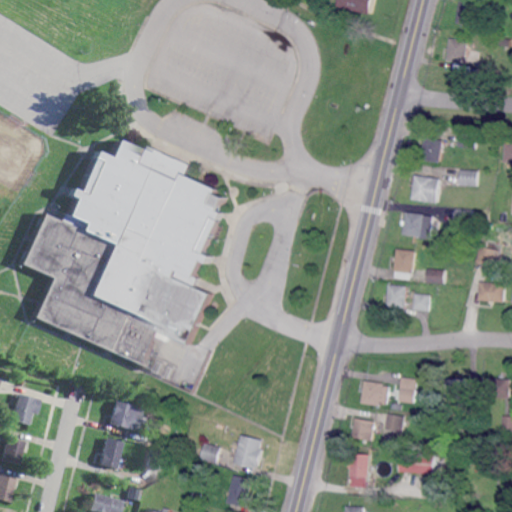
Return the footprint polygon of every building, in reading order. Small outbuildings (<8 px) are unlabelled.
[(375,0),(372,13),(340,5),(341,0),(375,0)] [(481,0),(477,26),(459,23),(462,0),(481,0)] [(468,63),(450,60),(453,38),(471,41),(468,63)] [(478,149),(461,146),(463,131),(481,133),(478,149)] [(443,162),(424,159),(428,137),(446,139),(443,162)] [(146,154),(150,144),(165,151),(164,151),(177,157),(191,163),(187,172),(221,187),(219,192),(228,196),(222,209),(227,211),(208,252),(216,255),(212,262),(206,259),(198,276),(202,277),(198,285),(215,292),(192,343),(161,329),(144,369),(111,353),(110,353),(106,351),(105,351),(70,335),(66,333),(65,332),(29,316),(47,277),(16,262),(39,212),(56,220),(59,212),(62,214),(69,197),(63,194),(66,187),(73,190),(91,150),(105,156),(113,138),(146,154)] [(480,186),(462,184),(463,169),(481,170),(480,186)] [(440,202),(415,198),(419,175),(443,178),(440,202)] [(474,225),(457,223),(459,208),(476,209),(474,225)] [(433,239),(424,238),(424,236),(407,234),(408,225),(404,224),(405,218),(408,219),(409,212),(437,215),(433,239)] [(498,266),(478,261),(483,245),(502,251),(498,266)] [(416,273),(414,273),(414,279),(398,277),(399,271),(397,271),(400,248),(419,250),(416,273)] [(447,283),(429,282),(430,269),(447,270),(447,283)] [(507,301),(482,299),(483,281),(508,283),(507,301)] [(408,308),(389,306),(391,284),(410,286),(408,308)] [(431,311),(415,309),(417,293),(433,294),(431,311)] [(414,401),(401,399),(403,387),(402,387),(404,376),(418,378),(414,401)] [(511,396),(491,396),(492,377),(511,378),(511,396)] [(470,403),(461,402),(461,397),(448,397),(449,378),(471,379),(470,403)] [(393,396),(391,396),(390,404),(383,403),(383,405),(364,403),(367,380),(386,383),(385,385),(392,386),(392,390),(394,390),(393,396)] [(28,425),(11,421),(15,405),(17,397),(18,395),(18,394),(28,396),(30,397),(31,397),(36,398),(35,398),(35,400),(33,408),(33,409),(32,411),(28,425)] [(136,431),(112,425),(108,423),(110,418),(110,417),(110,416),(110,415),(114,400),(142,408),(136,431)] [(408,425),(406,425),(405,431),(388,428),(390,413),(407,416),(407,418),(409,419),(408,425)] [(511,429),(511,414),(503,415),(503,429),(511,429)] [(374,440),(355,436),(358,417),(378,421),(374,440)] [(148,443),(146,443),(134,440),(134,439),(136,434),(136,433),(150,436),(148,443)] [(262,466),(259,465),(258,468),(258,469),(238,463),(240,456),(240,455),(242,450),(244,441),(246,434),(247,434),(257,437),(266,440),(266,442),(264,448),(266,449),(266,450),(264,457),(263,460),(263,461),(262,466)] [(19,465),(0,460),(1,459),(4,445),(6,438),(6,437),(7,436),(25,441),(25,442),(23,448),(23,451),(19,465)] [(115,469),(98,465),(100,456),(101,454),(105,438),(122,442),(118,458),(115,469)] [(220,463),(218,462),(206,459),(204,459),(208,443),(214,444),(222,446),(224,447),(223,451),(220,463)] [(162,470),(158,469),(149,466),(148,466),(146,465),(150,449),(166,453),(162,470)] [(436,472),(401,469),(402,451),(437,454),(436,472)] [(372,477),(368,476),(368,487),(353,486),(354,476),(354,468),(351,468),(352,460),(355,460),(355,453),(373,454),(372,477)] [(9,502),(1,500),(0,499),(0,475),(5,476),(15,479),(15,480),(13,488),(12,490),(9,502)] [(256,479),(252,496),(252,497),(251,499),(250,506),(249,506),(249,507),(236,504),(233,503),(231,502),(238,475),(256,479)] [(137,500),(129,499),(125,498),(125,497),(125,496),(127,488),(139,490),(137,500)] [(95,511),(88,510),(91,497),(92,493),(94,493),(99,494),(103,495),(111,498),(114,498),(118,499),(122,501),(121,503),(119,511),(95,511)]
